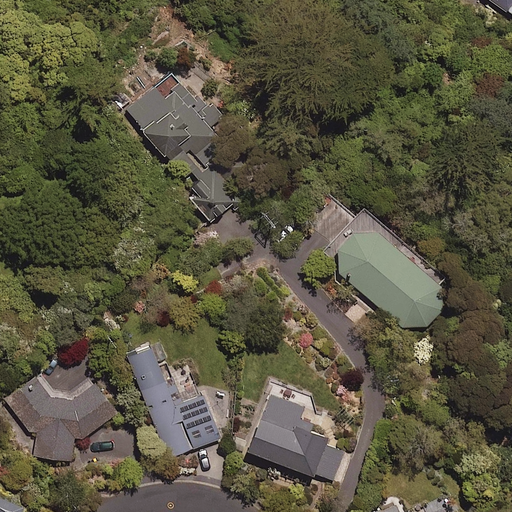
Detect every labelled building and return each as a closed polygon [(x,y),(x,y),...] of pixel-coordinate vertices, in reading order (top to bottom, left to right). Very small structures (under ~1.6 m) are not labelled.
[(511,0),(488,0),(511,16),(511,0)] [(220,121),(187,79),(158,101),(149,89),(124,108),(211,219),(235,200),(216,176),(240,158),(215,126),(220,121)] [(323,253),(335,264),(339,279),(401,329),(425,327),(442,307),(438,285),(443,280),(361,209),(323,253)] [(160,377),(148,348),(124,358),(158,437),(167,460),(219,438),(188,365),(160,377)] [(36,381),(34,378),(4,399),(7,403),(33,439),(40,440),(38,460),(73,463),(75,441),(79,441),(114,415),(92,384),(71,400),(48,398),(36,381)] [(308,433),(310,426),(299,421),(304,407),(269,394),(246,453),(312,478),(313,474),(332,481),(343,453),(323,446),(325,440),(308,433)] [(23,511),(25,508),(0,497),(0,511),(23,511)]
